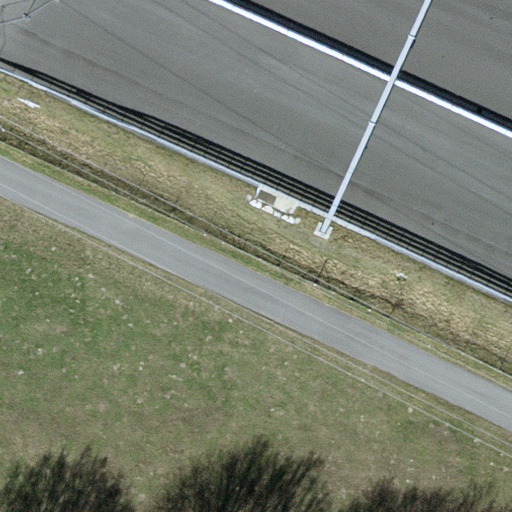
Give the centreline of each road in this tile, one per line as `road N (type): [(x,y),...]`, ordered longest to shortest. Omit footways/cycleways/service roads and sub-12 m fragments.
road 1 (unclassified): [(0,173),(511,410)]
road 2 (motorway): [(0,0),(511,229)]
road 3 (motorway): [(511,77),(341,0)]
